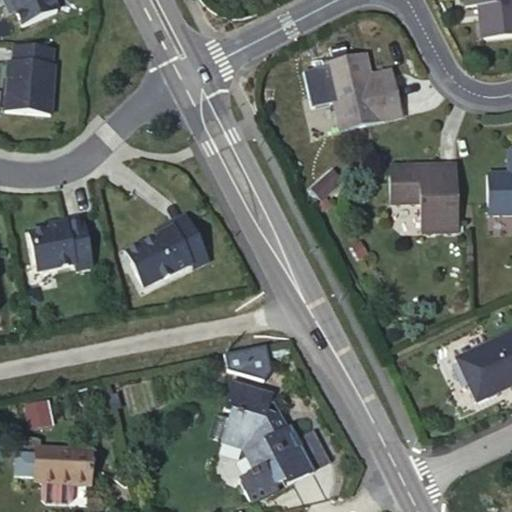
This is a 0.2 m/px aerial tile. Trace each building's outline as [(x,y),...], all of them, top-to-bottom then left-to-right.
[(3,0),(10,14),(14,12),(21,27),(55,12),(50,0),(3,0)] [(485,40),(511,36),(511,0),(463,0),(465,9),(480,7),(485,40)] [(9,83),(9,94),(5,94),(3,113),(49,116),(53,66),(50,66),(51,50),(13,48),(12,64),(7,63),(6,83),(9,83)] [(401,120),(393,88),(371,93),(367,75),(362,56),(323,65),(339,133),(401,120)] [(371,93),(393,88),(389,70),(367,75),(371,93)] [(457,234),(456,175),(419,176),(419,167),(388,168),(389,205),(419,205),(420,235),(457,234)] [(419,176),(456,175),(456,167),(419,167),(419,176)] [(511,175),(506,176),(486,177),(487,218),(511,216),(511,175)] [(173,231),(188,224),(185,217),(154,233),(156,237),(172,229),(173,231)] [(48,226),(48,229),(66,225),(66,227),(82,224),(81,219),(48,226)] [(49,231),(29,235),(37,274),(74,266),(74,264),(90,260),(82,224),(66,227),(66,225),(48,229),(49,231)] [(143,288),(156,281),(157,283),(191,266),(190,264),(205,256),(188,224),(173,231),(172,229),(156,237),(157,239),(126,254),(143,288)] [(193,270),(208,263),(205,256),(190,264),(191,266),(193,270)] [(76,272),(92,269),(90,260),(74,264),(74,266),(76,272)] [(511,334),(456,361),(477,403),(502,392),(501,389),(507,386),(509,389),(511,387),(511,334)] [(283,479),(308,466),(309,467),(325,459),(311,431),(295,439),(289,427),(283,430),(274,413),(265,410),(269,394),(227,383),(220,410),(228,412),(220,442),(241,449),(253,473),(236,481),(249,505),(276,491),(272,485),(283,479)] [(23,404),(26,429),(51,427),(49,401),(23,404)] [(14,453),(13,476),(38,478),(38,483),(43,483),(73,485),(88,485),(89,452),(40,449),(40,454),(14,453)] [(309,467),(308,466),(283,479),(287,486),(312,472),(309,467)] [(72,500),(73,485),(43,483),(42,498),(46,503),(67,504),(72,500)]
